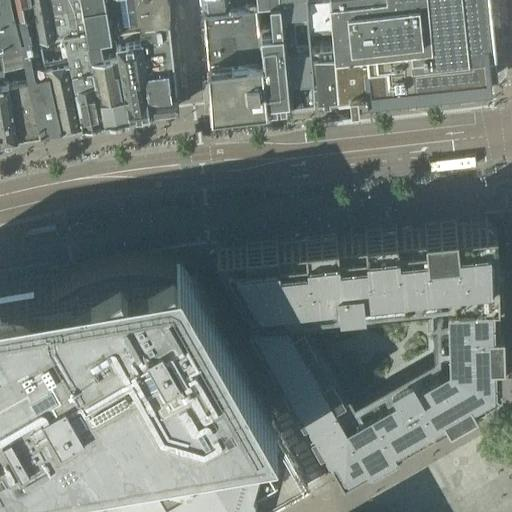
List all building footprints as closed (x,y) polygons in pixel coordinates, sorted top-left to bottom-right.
[(11,0),(0,0),(0,36),(0,38),(19,34),(11,0)] [(30,0),(11,0),(19,34),(22,50),(38,47),(30,0)] [(30,0),(38,47),(41,62),(47,61),(61,124),(82,120),(64,26),(64,23),(56,24),(51,0),(30,0)] [(81,0),(51,0),(56,24),(64,23),(64,26),(86,23),(81,0)] [(81,0),(86,23),(104,115),(128,112),(111,33),(107,33),(103,0),(81,0)] [(103,0),(107,33),(111,33),(128,112),(149,109),(143,72),(146,72),(140,25),(143,25),(143,20),(141,3),(140,0),(103,0)] [(163,0),(141,3),(143,20),(169,18),(166,0),(163,0)] [(227,0),(216,0),(202,1),(205,27),(207,58),(208,76),(210,102),(236,99),(227,0)] [(256,0),(227,0),(236,99),(264,96),(266,96),(256,0)] [(280,0),(256,0),(266,96),(267,96),(268,95),(288,93),(288,94),(290,93),(280,0)] [(280,0),(290,93),(291,93),(312,90),(312,91),(313,91),(306,0),(280,0)] [(306,0),(313,91),(315,90),(315,93),(336,91),(336,88),(329,0),(306,0)] [(329,0),(336,88),(337,88),(337,87),(340,87),(340,88),(358,86),(358,85),(418,79),(409,0),(329,0)] [(409,0),(418,79),(498,70),(490,0),(409,0)] [(143,72),(149,109),(178,106),(176,87),(169,18),(143,20),(143,25),(140,25),(146,72),(143,72)] [(64,26),(82,120),(104,115),(86,23),(64,26)] [(3,74),(16,132),(17,132),(39,128),(22,50),(19,34),(0,38),(3,51),(8,73),(3,74)] [(22,50),(39,128),(61,124),(47,61),(41,62),(38,47),(22,50)] [(0,51),(0,135),(16,132),(3,74),(8,73),(3,51),(0,51)] [(266,341),(274,355),(278,353),(284,364),(280,366),(289,380),(292,378),(298,389),(295,391),(303,405),(306,404),(313,414),(309,416),(319,434),(323,432),(343,467),(368,453),(370,456),(398,440),(396,437),(409,429),(447,408),(449,412),(477,396),(475,392),(500,378),(499,348),(503,348),(503,331),(502,316),(498,316),(497,288),(501,288),(501,256),(497,256),(495,215),(456,219),(456,215),(424,218),(424,222),(396,225),(396,221),(364,224),(364,228),(350,230),(337,231),(336,227),(322,229),(304,231),(305,235),(277,238),(277,234),(245,237),(245,241),(215,244),(252,308),(249,310),(260,330),(263,328),(269,339),(266,341)] [(0,463),(3,470),(22,501),(27,511),(259,511),(309,484),(274,423),(278,422),(221,323),(202,289),(181,253),(179,249),(175,250),(170,242),(157,249),(145,247),(138,246),(129,247),(122,235),(92,252),(89,253),(82,256),(75,259),(69,262),(62,266),(57,270),(52,271),(0,279),(0,463)] [(511,511),(511,455),(476,391),(423,422),(409,429),(318,481),(325,494),(308,504),(303,494),(293,499),(299,509),(293,511),(511,511)]
